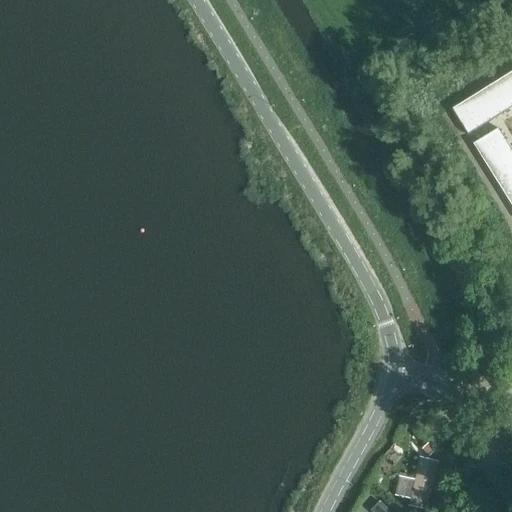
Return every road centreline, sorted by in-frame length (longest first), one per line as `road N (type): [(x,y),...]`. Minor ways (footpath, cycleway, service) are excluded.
road 1 (tertiary): [(395,375),(380,308),(196,0)]
road 2 (tertiary): [(325,511),(395,375)]
road 3 (unclassified): [(511,496),(426,381)]
